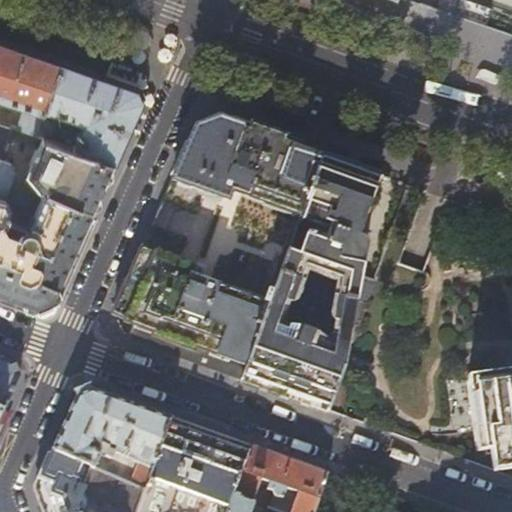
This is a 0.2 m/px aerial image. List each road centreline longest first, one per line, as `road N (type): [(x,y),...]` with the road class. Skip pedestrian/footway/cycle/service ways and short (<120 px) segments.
road 1 (residential): [(64,348),(509,511)]
road 2 (residential): [(210,24),(179,75),(64,348)]
road 3 (residential): [(210,24),(511,133)]
road 4 (residential): [(64,348),(4,485)]
